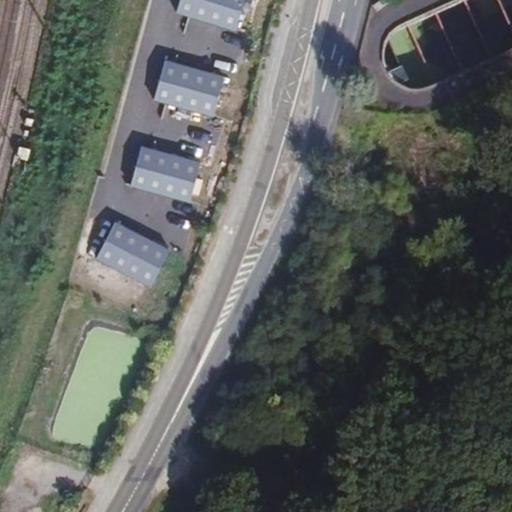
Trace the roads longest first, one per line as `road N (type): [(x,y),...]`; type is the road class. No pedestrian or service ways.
road 1 (secondary): [(331,0),(261,225),(122,511)]
road 2 (track): [(411,511),(150,460)]
